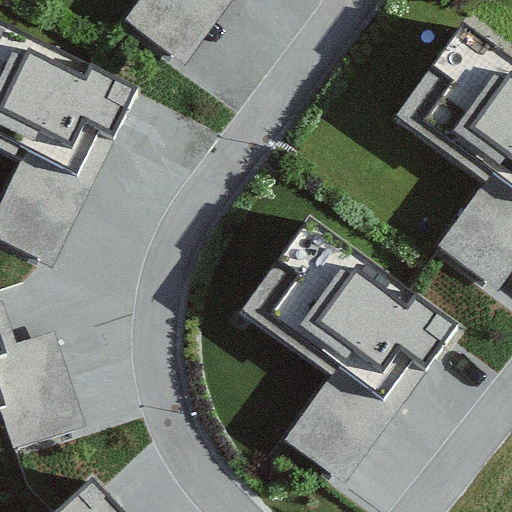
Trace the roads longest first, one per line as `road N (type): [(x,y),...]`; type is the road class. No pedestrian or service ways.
road 1 (residential): [(236,511),(187,459),(147,352),(163,252),(209,175),(352,0)]
road 2 (residential): [(419,511),(511,391)]
